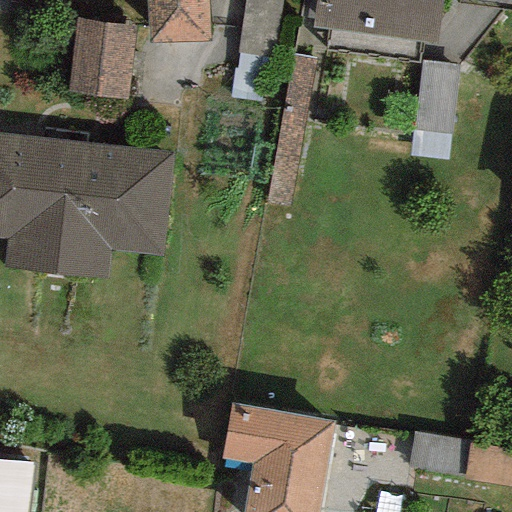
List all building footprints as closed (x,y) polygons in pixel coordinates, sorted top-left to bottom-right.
[(205,0),(144,0),(150,50),(208,49),(205,0)] [(248,0),(242,37),(270,43),(278,0),(248,0)] [(438,0),(311,0),(308,26),(432,45),(438,0)] [(125,40),(71,30),(58,99),(113,109),(125,40)] [(316,63),(292,59),(267,208),(291,212),(316,63)] [(457,69),(418,65),(406,159),(446,164),(457,69)] [(174,156),(0,138),(0,243),(6,244),(3,270),(105,280),(107,254),(164,260),(174,156)] [(316,511),(330,432),(233,415),(222,471),(258,478),(251,511),(316,511)] [(511,446),(469,443),(466,475),(511,480),(511,446)] [(0,511),(24,511),(30,469),(0,465),(0,511)]
